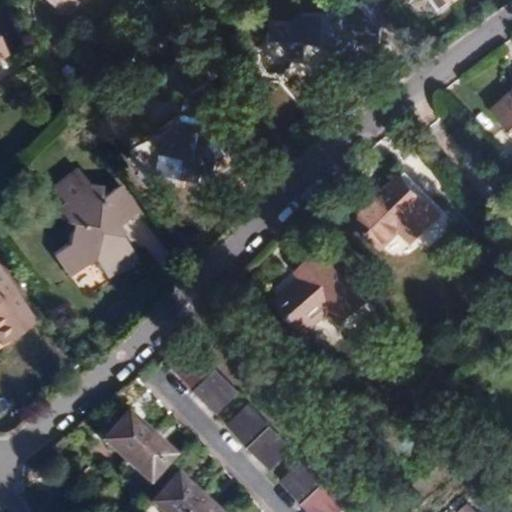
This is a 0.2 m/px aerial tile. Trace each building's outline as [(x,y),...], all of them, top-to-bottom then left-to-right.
[(54,0),(61,9),(72,0),(54,0)] [(284,30),(265,28),(263,45),(277,46),(286,56),(285,66),(298,66),(299,47),(319,49),(328,60),(327,69),(339,71),(350,62),(352,46),(360,47),(373,48),(375,34),(374,33),(387,23),(369,0),(363,0),(353,7),(352,17),(343,16),(338,21),(333,16),(326,15),(321,19),(298,18),(284,30)] [(431,0),(439,11),(453,0),(431,0)] [(197,49),(165,71),(179,92),(188,93),(188,96),(186,96),(183,113),(186,113),(182,132),(176,131),(164,139),(161,155),(186,159),(182,179),(199,182),(200,175),(212,177),(217,157),(209,145),(219,138),(229,153),(234,160),(248,151),(256,146),(240,122),(236,125),(229,115),(239,108),(228,93),(220,99),(209,81),(214,78),(204,63),(206,62),(197,49)] [(339,82),(339,71),(327,69),(317,76),(315,91),(325,92),(339,82)] [(511,94),(494,111),(511,130),(511,94)] [(217,157),(219,160),(229,153),(219,138),(209,145),(217,157)] [(161,155),(158,175),(182,179),(186,159),(161,155)] [(138,213),(119,185),(99,200),(88,186),(89,185),(78,169),(53,188),(58,197),(51,202),(66,224),(72,224),(69,244),(56,253),(72,275),(95,260),(106,277),(121,267),(123,270),(130,265),(138,259),(116,228),(138,213)] [(371,206),(356,220),(383,247),(401,229),(410,220),(422,233),(440,215),(402,175),(371,206)] [(413,242),(422,233),(410,220),(401,229),(413,242)] [(365,304),(321,252),(310,261),(299,271),(304,278),(277,301),(304,332),(332,309),(343,322),(365,304)] [(35,322),(0,272),(0,337),(4,343),(17,334),(35,322)] [(239,391),(198,348),(176,368),(217,411),(239,391)] [(293,448),(252,404),(230,425),(271,468),(293,448)] [(102,438),(150,481),(175,453),(127,410),(102,438)] [(338,511),(347,504),(306,461),(284,482),(312,511),(338,511)] [(221,511),(177,472),(152,500),(164,511),(221,511)] [(53,495),(41,477),(32,482),(45,501),(53,495)]
